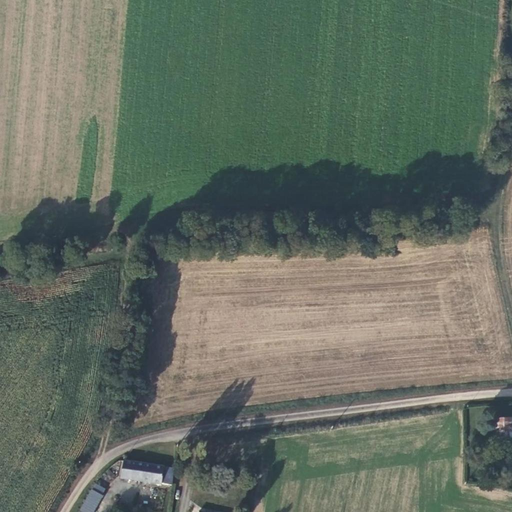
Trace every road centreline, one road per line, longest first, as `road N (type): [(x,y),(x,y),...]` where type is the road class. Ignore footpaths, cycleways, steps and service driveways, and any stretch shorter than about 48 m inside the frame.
road 1 (unclassified): [(65,511),(99,463),(130,446),(511,393)]
road 2 (track): [(99,463),(125,314),(129,230)]
road 3 (track): [(492,219),(511,39)]
